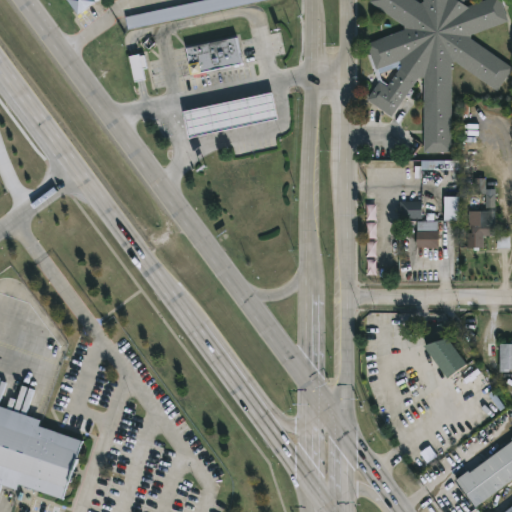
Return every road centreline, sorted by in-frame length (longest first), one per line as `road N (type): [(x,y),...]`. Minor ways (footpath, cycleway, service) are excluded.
road 1 (primary): [(0,56),(332,511)]
road 2 (primary): [(312,392),(24,0)]
road 3 (secondary): [(345,434),(348,0)]
road 4 (secondary): [(315,0),(312,392)]
road 5 (residential): [(511,302),(346,303)]
road 6 (primary): [(401,511),(312,392)]
road 7 (primary): [(313,234),(301,275),(283,292),(253,291),(231,278)]
